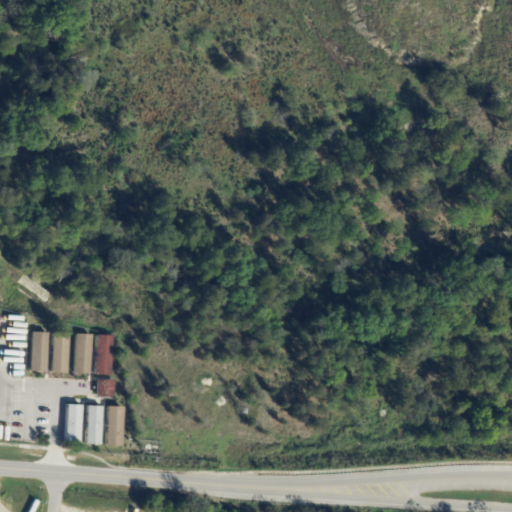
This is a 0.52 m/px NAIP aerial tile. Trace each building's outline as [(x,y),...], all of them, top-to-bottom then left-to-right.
[(28,332),(27,371),(43,371),(44,332),(28,332)] [(65,333),(50,333),(49,372),(64,373),(65,333)] [(70,373),(86,374),(88,334),(72,333),(70,373)] [(108,375),(109,335),(93,335),(92,374),(108,375)] [(93,396),(111,396),(111,379),(93,379),(93,396)] [(77,443),(79,405),(64,404),(62,442),(77,443)] [(83,444),(98,444),(98,406),(84,406),(83,444)] [(120,407),(104,406),(103,445),(119,446),(120,407)]
